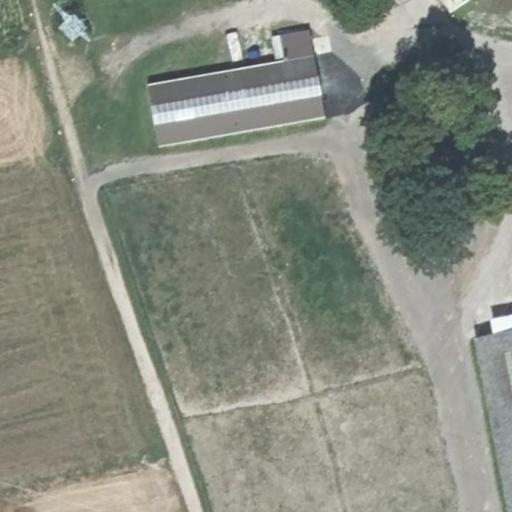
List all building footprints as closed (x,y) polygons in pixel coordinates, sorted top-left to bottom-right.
[(472,0),(447,0),(456,12),(472,0)] [(148,84),(159,145),(326,115),(311,28),(278,34),(282,60),(148,84)] [(421,134),(442,181),(467,170),(445,123),(421,134)] [(511,332),(479,339),(511,503),(511,332)] [(237,511),(258,511),(297,504),(290,473),(232,484),(237,511)]
